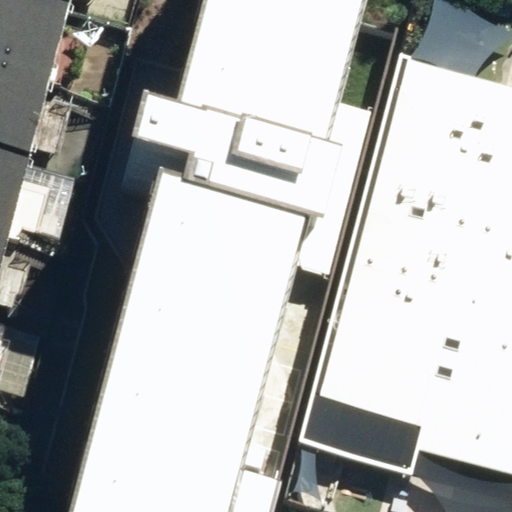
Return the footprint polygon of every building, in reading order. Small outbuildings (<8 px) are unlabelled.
[(0,0),(0,4),(74,24),(79,0),(0,0)] [(223,511),(347,0),(188,0),(64,511),(223,511)] [(74,24),(0,4),(0,84),(53,99),(74,24)] [(511,97),(396,67),(294,457),(415,489),(421,461),(511,484),(511,97)] [(53,99),(0,84),(0,170),(33,179),(53,99)] [(33,179),(0,170),(0,248),(14,252),(33,179)] [(0,307),(14,252),(0,248),(0,307)]
